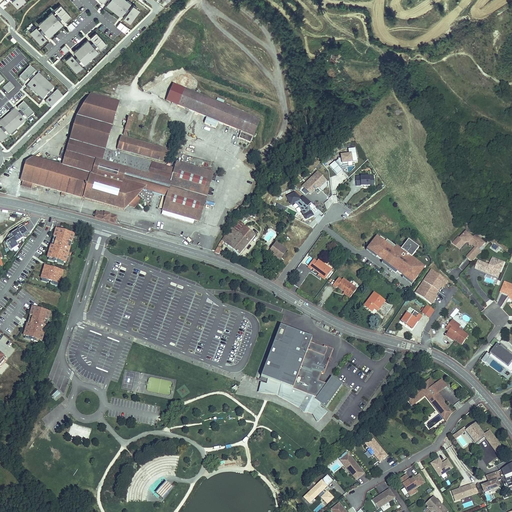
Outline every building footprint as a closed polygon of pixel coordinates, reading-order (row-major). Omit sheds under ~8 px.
[(108,0),(107,3),(110,6),(109,7),(120,15),(129,4),(125,1),(126,0),(125,0),(108,0)] [(58,7),(55,10),(65,21),(71,15),(60,4),(57,6),(58,7)] [(131,6),(123,17),(129,22),(139,10),(136,7),(135,8),(131,6)] [(42,22),(39,25),(48,35),(51,32),(52,33),(62,23),(52,12),(49,15),(48,14),(41,21),(42,22)] [(116,26),(124,32),(128,27),(120,21),(116,26)] [(71,22),(67,26),(71,30),(75,27),(71,22)] [(33,29),(30,31),(41,43),(47,38),(37,27),(33,30),(33,29)] [(90,37),(100,48),(103,45),(104,46),(106,43),(96,31),(90,37)] [(75,52),(83,62),(87,59),(88,60),(95,54),(94,53),(97,50),(87,39),(77,48),(78,49),(75,52)] [(69,49),(65,44),(61,48),(65,53),(69,49)] [(54,63),(58,59),(54,54),(50,58),(54,63)] [(65,59),(76,71),(78,68),(78,67),(81,64),(71,54),(65,59)] [(30,66),(20,78),(26,83),(35,73),(32,70),(33,69),(30,66)] [(41,76),(38,74),(28,85),(32,88),(31,89),(40,97),(41,96),(44,99),(54,88),(45,80),(44,81),(40,77),(41,76)] [(179,86),(186,89),(190,78),(183,75),(180,83),(174,81),(173,84),(179,86)] [(10,82),(3,87),(8,93),(15,87),(10,82)] [(166,101),(172,103),(179,86),(173,84),(166,101)] [(179,86),(172,103),(207,118),(204,124),(209,125),(209,124),(211,125),(211,126),(216,128),(218,122),(241,132),(239,138),(244,140),(244,139),(246,140),(246,141),(250,143),(260,120),(186,89),(179,86)] [(59,95),(56,92),(46,102),(51,107),(63,97),(60,94),(59,95)] [(119,102),(91,94),(77,116),(62,166),(33,158),(26,163),(21,181),(23,182),(21,186),(31,188),(33,184),(63,193),(63,195),(65,196),(66,194),(124,210),(129,205),(130,204),(134,208),(141,201),(137,197),(143,190),(167,197),(163,211),(164,212),(163,215),(192,224),(193,220),(199,222),(207,195),(209,188),(211,181),(213,173),(176,163),(174,170),(171,169),(166,167),(105,150),(119,102)] [(34,114),(24,103),(18,108),(27,119),(30,116),(31,117),(34,114)] [(0,124),(0,125),(10,136),(12,134),(11,133),(15,129),(16,130),(26,122),(16,111),(12,114),(12,113),(2,121),(3,122),(0,124)] [(124,135),(128,136),(132,119),(129,118),(124,135)] [(117,149),(163,162),(171,151),(121,137),(117,149)] [(329,166),(337,175),(342,170),(340,168),(343,166),(348,165),(348,162),(352,162),(358,161),(355,148),(348,149),(349,154),(341,155),(341,158),(338,159),(338,160),(335,162),(335,161),(329,166)] [(308,193),(310,194),(315,190),(314,189),(317,186),(318,187),(319,188),(326,181),(317,173),(307,182),(309,184),(305,189),(303,187),(299,191),(303,195),(305,196),(308,193)] [(356,176),(356,186),(370,186),(370,183),(374,183),(374,176),(356,176)] [(298,207),(306,220),(313,216),(311,212),(308,213),(306,211),(308,210),(307,207),(309,205),(311,202),(305,196),(303,195),(301,198),(295,192),(287,196),(291,204),(294,203),(298,207)] [(97,218),(115,223),(116,217),(102,212),(101,214),(99,213),(97,218)] [(223,242),(239,255),(255,235),(236,220),(230,227),(221,241),(223,242)] [(22,236),(28,232),(24,226),(11,234),(13,238),(6,242),(12,251),(19,246),(16,243),(23,238),(22,236)] [(65,263),(74,235),(56,229),(52,242),(54,242),(53,246),(51,246),(47,258),(65,263)] [(453,244),(457,247),(459,244),(462,247),(466,243),(469,242),(471,240),(475,243),(473,245),(476,247),(474,250),(479,255),(482,252),(479,249),(485,243),(475,234),(473,237),(466,232),(461,238),(459,237),(453,244)] [(377,236),(368,248),(378,255),(377,256),(404,277),(404,276),(413,282),(423,268),(415,262),(416,261),(411,257),(416,250),(413,248),(415,244),(408,239),(400,251),(396,248),(396,247),(387,240),(385,242),(377,236)] [(268,252),(278,260),(286,250),(275,242),(270,249),(268,252)] [(467,257),(473,262),(479,255),(474,250),(467,257)] [(487,273),(494,276),(496,270),(500,272),(504,262),(493,258),(490,266),(482,263),(480,269),(487,272),(487,273)] [(319,273),(326,278),(332,270),(318,260),(317,262),(313,259),(308,267),(311,270),(312,268),(319,273)] [(476,269),(487,273),(487,272),(480,269),(482,263),(479,261),(476,269)] [(59,284),(63,272),(45,266),(41,279),(59,284)] [(431,270),(416,293),(429,302),(434,294),(435,295),(440,288),(439,287),(444,279),(431,270)] [(344,292),(351,297),(357,289),(343,279),(342,281),(338,278),(333,285),(336,288),(337,287),(344,292)] [(447,281),(444,279),(439,287),(440,288),(442,289),(447,281)] [(511,285),(505,283),(501,293),(509,296),(510,295),(511,297),(511,285)] [(374,293),(364,306),(372,312),(374,309),(376,307),(379,309),(385,301),(374,293)] [(429,302),(432,304),(437,296),(436,295),(435,295),(434,294),(429,302)] [(422,313),(429,317),(434,311),(427,306),(422,313)] [(41,342),(50,313),(32,308),(28,320),(30,321),(29,325),(27,324),(24,336),(41,342)] [(453,317),(459,311),(456,309),(451,315),(453,317)] [(407,324),(413,328),(417,322),(418,322),(422,316),(418,314),(416,318),(407,312),(401,322),(406,325),(407,324)] [(455,339),(462,345),(468,336),(455,326),(456,323),(453,321),(447,329),(450,331),(448,334),(455,339)] [(323,373),(332,349),(324,345),(323,347),(310,342),(311,338),(280,326),(275,337),(273,336),(271,340),(274,341),(273,344),(270,343),(268,348),(271,349),(269,354),(266,353),(265,357),(267,358),(265,363),(263,362),(261,366),(264,367),(259,380),(276,386),(276,393),(282,397),(290,398),(295,403),(301,407),(300,408),(304,411),(305,410),(308,410),(314,412),(320,404),(325,408),(343,385),(331,377),(326,384),(318,381),(311,378),(314,370),(321,373),(323,373)] [(491,354),(501,361),(502,360),(506,363),(505,364),(509,367),(507,369),(511,373),(511,372),(511,353),(506,349),(505,350),(503,349),(504,348),(501,346),(500,347),(498,345),(495,348),(491,354)] [(490,357),(507,369),(509,367),(505,364),(506,363),(502,360),(501,361),(491,354),(495,348),(494,347),(489,354),(490,355),(490,357)] [(482,361),(486,364),(490,357),(490,355),(489,354),(488,353),(482,361)] [(318,381),(321,373),(314,370),(311,378),(318,381)] [(437,404),(440,408),(444,405),(446,403),(441,397),(440,398),(436,394),(437,393),(446,386),(441,380),(434,385),(432,387),(428,381),(420,387),(421,388),(413,395),(412,394),(406,399),(412,406),(415,403),(425,395),(434,406),(437,404)] [(57,391),(52,396),(54,399),(60,393),(57,391)] [(445,414),(448,411),(444,405),(440,408),(437,404),(434,406),(444,418),(447,415),(445,414)] [(91,427),(70,425),(69,438),(90,440),(91,427)] [(475,425),(467,431),(465,432),(471,441),(473,440),(476,444),(484,438),(485,438),(483,435),(475,425)] [(467,431),(464,428),(453,436),(455,439),(465,432),(467,431)] [(495,438),(489,431),(483,435),(485,438),(484,438),(488,443),(495,438)] [(376,443),(370,436),(368,433),(364,436),(367,439),(363,442),(369,449),(367,450),(372,456),(374,454),(375,453),(376,454),(375,455),(379,460),(381,459),(382,460),(387,456),(380,448),(376,444),(376,443)] [(495,438),(488,443),(495,452),(496,452),(499,456),(505,451),(495,438)] [(177,470),(181,455),(175,455),(169,454),(161,455),(153,457),(146,462),(140,467),(135,472),(131,479),(128,490),(127,502),(142,501),(142,492),(145,485),(150,478),(156,474),(165,469),(177,470)] [(350,473),(355,479),(359,476),(358,476),(359,475),(360,476),(364,474),(354,462),(355,462),(348,454),(340,460),(346,468),(348,466),(352,471),(350,473)] [(439,477),(453,468),(448,460),(442,464),(439,458),(431,463),(439,477)] [(506,479),(511,476),(511,462),(502,469),(506,479)] [(497,481),(501,480),(498,471),(487,476),(489,481),(490,481),(490,483),(487,484),(490,492),(490,493),(500,490),(497,481)] [(324,489),(324,487),(327,486),(333,481),(327,475),(304,498),(310,504),(312,504),(312,500),(322,491),(325,494),(321,498),(327,504),(333,498),(327,492),(324,489)] [(415,489),(424,482),(419,475),(412,479),(412,480),(410,481),(406,475),(400,479),(408,493),(415,489)] [(154,494),(157,491),(152,486),(149,489),(154,494)] [(473,495),(469,486),(451,492),(455,501),(473,495)] [(378,509),(395,498),(389,489),(382,494),(383,495),(381,496),(381,495),(372,500),(378,509)] [(447,511),(448,511),(433,496),(425,504),(428,507),(433,511),(434,511),(447,511)]
